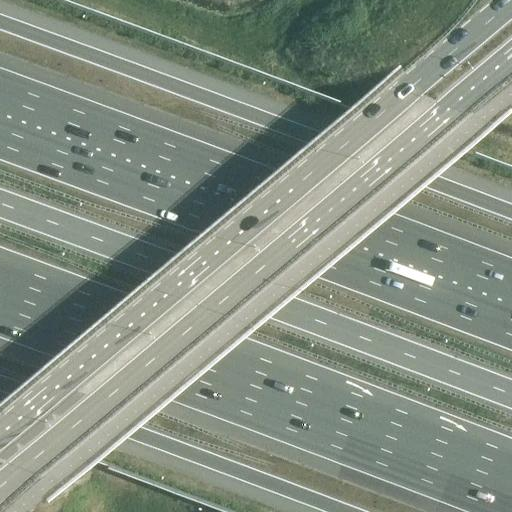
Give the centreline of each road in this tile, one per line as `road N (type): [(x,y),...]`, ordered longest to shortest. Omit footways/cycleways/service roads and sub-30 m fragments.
road 1 (secondary): [(511,2),(0,436)]
road 2 (secondary): [(0,489),(511,55)]
road 3 (motorway): [(0,205),(511,397)]
road 4 (motorway): [(0,294),(511,486)]
road 5 (motorway): [(511,308),(0,117)]
road 6 (motorway): [(511,214),(0,25)]
road 7 (motorway): [(0,387),(339,511)]
